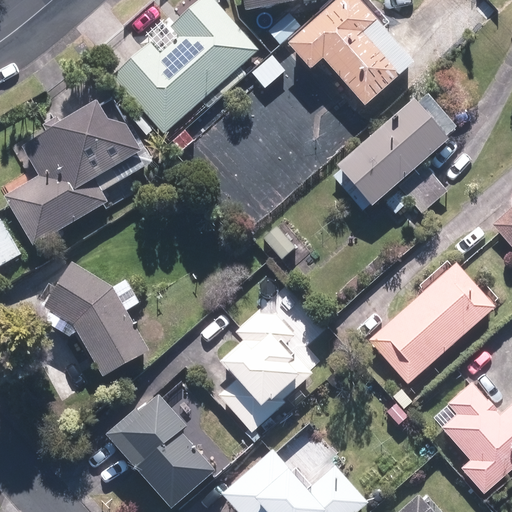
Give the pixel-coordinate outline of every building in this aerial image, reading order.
[(245,67),(264,51),(221,0),(206,0),(175,26),(181,33),(175,38),(178,41),(165,52),(156,42),(117,75),(166,133),(205,100),(211,107),(250,73),(245,67)] [(317,0),(248,0),(250,10),(317,0)] [(422,59),(367,0),(342,0),(294,44),(316,68),(328,57),(372,105),(422,59)] [(289,69),(274,54),(253,75),(268,90),(289,69)] [(452,190),(427,161),(456,136),(455,135),(465,126),(436,92),(425,101),(421,96),(343,164),(344,166),(334,175),(364,210),(376,200),(378,204),(384,198),(407,225),(421,213),(423,216),(452,190)] [(139,126),(117,121),(105,100),(37,138),(37,147),(27,155),(24,179),(7,189),(37,244),(112,202),(106,191),(159,162),(139,126)] [(511,211),(497,225),(511,241),(511,211)] [(0,269),(25,254),(1,216),(0,217),(0,269)] [(299,245),(283,227),(266,242),(282,260),(299,245)] [(126,282),(119,288),(76,259),(58,308),(78,321),(109,376),(156,350),(132,310),(140,303),(126,282)] [(499,303),(460,261),(373,341),(412,383),(499,303)] [(281,315),(258,314),(239,331),(248,340),(224,361),(240,379),(221,396),(255,434),(290,402),(288,399),(319,372),(292,342),(299,335),(281,315)] [(487,491),(511,467),(511,405),(503,413),(475,382),(451,404),(461,415),(446,429),(473,459),(465,467),(487,491)] [(163,392),(115,433),(178,506),(220,469),(186,430),(192,424),(163,392)] [(298,468),(292,467),(276,448),(227,493),(244,511),(362,511),(373,502),(339,465),(315,487),(298,468)] [(439,511),(422,493),(401,511),(439,511)]
